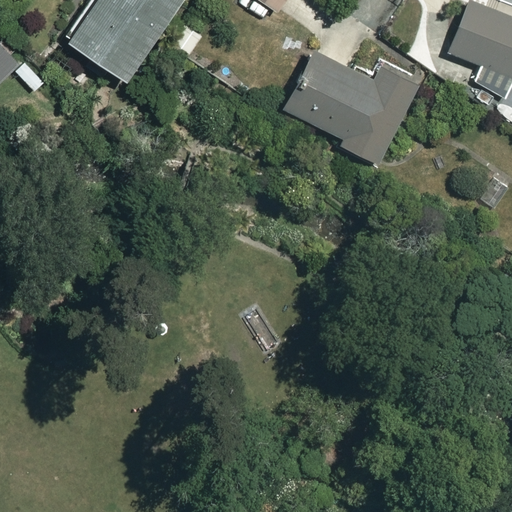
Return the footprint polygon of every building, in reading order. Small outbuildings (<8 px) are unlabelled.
[(172,0),(88,0),(76,19),(67,31),(64,37),(121,76),(172,0)] [(280,0),(261,0),(274,9),(280,0)] [(511,0),(488,0),(487,2),(482,0),(464,0),(444,48),(478,62),(470,81),(502,94),(510,74),(511,75),(511,0)] [(369,78),(309,48),(284,99),(281,105),(339,134),(336,140),(375,160),(415,79),(378,60),(369,78)] [(0,51),(0,68),(9,60),(0,51)]
